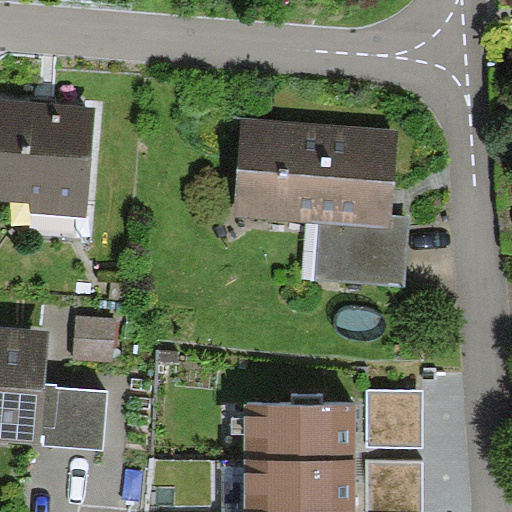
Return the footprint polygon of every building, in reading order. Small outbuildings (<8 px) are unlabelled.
[(42,109),(0,105),(0,205),(34,208),(34,215),(87,219),(95,113),(42,109)] [(399,136),(242,124),(235,222),(318,229),(314,282),(408,291),(413,220),(393,219),(399,136)] [(110,322),(75,319),(72,359),(107,361),(110,322)] [(50,330),(0,325),(0,438),(41,442),(46,383),(50,330)] [(105,388),(46,383),(41,442),(100,447),(105,388)] [(422,396),(370,395),(370,449),(421,449),(422,396)] [(356,511),(357,500),(357,444),(356,404),(246,405),(245,511),(356,511)] [(426,511),(426,463),(368,463),(367,511),(426,511)]
